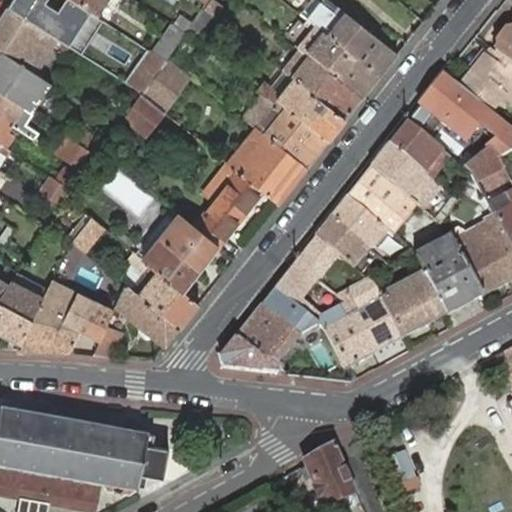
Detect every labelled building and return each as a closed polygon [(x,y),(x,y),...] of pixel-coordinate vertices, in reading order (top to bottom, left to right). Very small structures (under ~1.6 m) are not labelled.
[(34,0),(23,18),(70,48),(75,51),(80,43),(71,37),(88,11),(71,0),(64,0),(34,0)] [(71,0),(88,11),(95,15),(105,0),(71,0)] [(308,20),(321,3),(316,0),(307,0),(298,12),(308,20)] [(380,76),(397,55),(346,15),(340,9),(335,14),(321,3),(308,20),(312,23),(329,36),(380,76)] [(7,8),(0,19),(0,50),(35,73),(41,64),(54,45),(67,52),(70,48),(23,18),(7,8)] [(211,16),(202,9),(189,30),(197,36),(211,16)] [(362,99),(380,76),(329,36),(312,23),(308,27),(312,30),(309,34),(313,37),(323,45),(311,59),(362,99)] [(169,58),(186,33),(172,25),(153,52),(166,61),(169,58)] [(511,31),(494,53),(511,67),(511,31)] [(323,45),(313,37),(302,52),(305,54),(311,59),(323,45)] [(173,57),(181,64),(194,46),(185,40),(173,57)] [(0,50),(0,93),(11,101),(32,114),(40,102),(40,91),(37,86),(38,82),(41,77),(35,73),(0,50)] [(345,121),(362,99),(311,59),(305,54),(302,52),(299,50),(282,72),(288,76),(294,81),(295,82),(345,121)] [(511,85),(511,67),(494,53),(490,50),(482,61),(511,85)] [(144,95),(147,91),(166,61),(153,52),(150,51),(143,63),(148,65),(138,81),(132,77),(127,84),(133,88),(142,94),(144,95)] [(184,70),(169,58),(166,61),(147,91),(144,95),(165,112),(187,80),(182,76),(185,71),(184,70)] [(509,103),(511,99),(511,85),(482,61),(477,67),(481,70),(477,76),(472,73),(459,90),(489,115),(503,98),(509,103)] [(477,67),(472,73),(477,76),(481,70),(477,67)] [(294,81),(288,76),(276,91),(281,96),(294,81)] [(40,91),(40,102),(53,84),(45,79),(41,77),(38,82),(37,86),(40,91)] [(511,187),(497,161),(511,152),(511,132),(491,116),(489,115),(459,90),(443,77),(406,124),(441,152),(448,158),(470,175),(488,208),(507,243),(511,252),(511,187)] [(329,141),(345,121),(295,82),(294,81),(281,96),(276,91),(265,83),(261,87),(257,92),(262,96),(274,106),(278,100),(279,102),(329,141)] [(0,93),(0,118),(15,129),(33,140),(38,133),(25,125),(32,114),(11,101),(0,93)] [(165,112),(144,95),(142,94),(125,117),(145,135),(165,112)] [(307,169),(329,141),(279,102),(278,100),(274,106),(262,96),(244,118),(257,129),(307,169)] [(109,119),(117,124),(122,117),(114,111),(109,119)] [(0,118),(0,142),(6,145),(11,137),(6,133),(8,130),(12,133),(15,129),(0,118)] [(441,152),(406,124),(389,146),(423,175),(430,180),(441,167),(445,162),(448,158),(441,152)] [(278,204),(307,169),(257,129),(245,142),(241,148),(229,164),(239,172),(262,191),(278,204)] [(79,144),(95,154),(104,141),(88,131),(79,144)] [(55,154),(83,172),(95,154),(79,144),(66,136),(55,154)] [(0,142),(0,166),(11,149),(6,145),(0,142)] [(423,175),(389,146),(371,168),(408,199),(413,202),(418,207),(424,212),(441,190),(433,183),(430,180),(423,175)] [(205,193),(216,202),(239,172),(229,164),(205,193)] [(57,180),(70,188),(78,175),(65,167),(57,180)] [(393,237),(418,207),(413,202),(408,199),(371,168),(346,199),(391,235),(393,237)] [(218,247),(262,191),(239,172),(216,202),(195,228),(218,247)] [(58,208),(70,188),(57,180),(52,176),(39,195),(58,208)] [(452,198),(434,220),(442,228),(452,209),(456,202),(452,198)] [(378,250),(391,235),(346,199),(331,219),(371,252),(375,248),(378,250)] [(481,298),(511,280),(511,252),(507,243),(488,208),(479,214),(483,220),(482,221),(483,224),(464,235),(463,232),(458,230),(447,236),(450,241),(481,297),(481,298)] [(183,292),(218,247),(195,228),(180,216),(172,209),(168,216),(175,221),(144,260),(151,266),(183,292)] [(85,252),(103,227),(92,217),(72,241),(85,252)] [(360,254),(366,259),(371,252),(331,219),(315,238),(337,256),(350,267),(360,254)] [(22,223),(8,244),(25,256),(39,235),(22,223)] [(0,239),(0,241),(5,245),(16,229),(10,225),(0,239)] [(112,234),(132,250),(136,245),(116,228),(112,234)] [(315,238),(295,264),(303,270),(318,282),(337,256),(315,238)] [(445,315),(481,297),(450,241),(416,260),(423,273),(445,315)] [(180,329),(198,305),(183,292),(151,266),(144,260),(134,252),(128,259),(133,263),(145,273),(132,290),(180,329)] [(367,281),(369,283),(373,280),(358,268),(366,259),(360,254),(350,267),(356,271),(367,281)] [(145,273),(133,263),(119,279),(125,284),(132,290),(145,273)] [(295,264),(274,290),(289,302),(300,290),(292,283),(303,270),(295,264)] [(6,265),(0,274),(0,278),(9,284),(18,272),(6,265)] [(18,272),(9,284),(0,297),(0,333),(19,343),(30,324),(52,280),(46,277),(42,284),(37,295),(18,284),(23,275),(18,272)] [(402,339),(445,315),(423,273),(379,296),(402,339)] [(42,284),(23,275),(18,284),(37,295),(42,284)] [(0,297),(9,284),(0,278),(0,297)] [(30,324),(19,343),(16,350),(67,353),(75,338),(79,330),(85,333),(99,340),(108,322),(113,311),(94,302),(52,280),(30,324)] [(372,355),(402,339),(379,296),(373,286),(369,283),(367,281),(357,286),(352,290),(347,292),(352,300),(346,303),(372,355)] [(166,347),(180,329),(132,290),(125,284),(115,305),(166,347)] [(289,302),(274,290),(261,306),(289,328),(293,324),(302,313),(289,302)] [(337,298),(346,303),(352,300),(347,292),(337,298)] [(343,370),(372,355),(346,303),(312,321),(320,328),(343,370)] [(223,369),(277,375),(282,369),(270,361),(297,328),(293,324),(289,328),(261,306),(235,339),(219,359),(223,369)] [(99,340),(93,355),(111,357),(122,332),(116,329),(117,326),(108,322),(99,340)] [(511,351),(497,360),(511,390),(511,351)] [(0,463),(64,475),(101,482),(106,490),(129,494),(138,488),(138,487),(144,487),(146,476),(163,479),(168,448),(152,445),(154,434),(149,433),(149,431),(0,405),(0,406),(0,463)] [(355,498),(334,449),(305,465),(323,507),(345,497),(348,502),(352,511),(360,507),(355,498)] [(64,475),(0,463),(0,494),(20,498),(17,511),(47,511),(49,503),(60,505),(95,511),(101,482),(64,475)]
